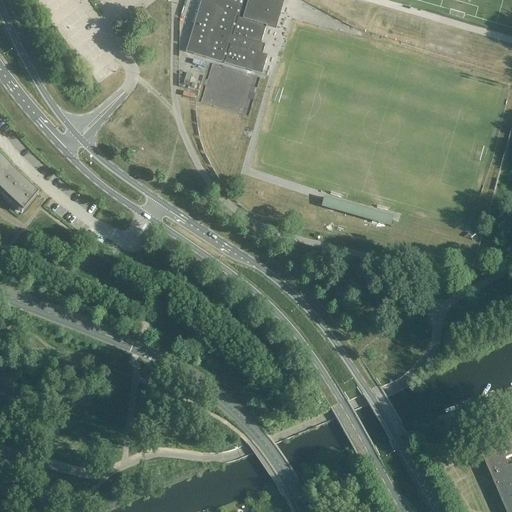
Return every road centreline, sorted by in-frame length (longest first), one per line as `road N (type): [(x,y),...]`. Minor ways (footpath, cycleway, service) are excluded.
road 1 (secondary): [(441,511),(312,310),(163,202)]
road 2 (secondary): [(146,222),(288,329),(398,511)]
road 3 (secondary): [(76,132),(1,0)]
road 4 (residential): [(102,229),(0,141)]
